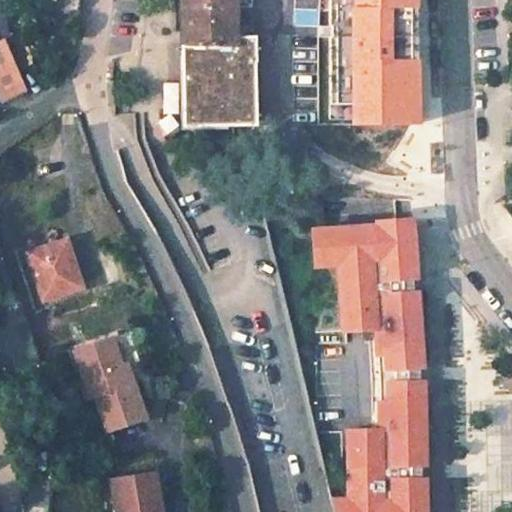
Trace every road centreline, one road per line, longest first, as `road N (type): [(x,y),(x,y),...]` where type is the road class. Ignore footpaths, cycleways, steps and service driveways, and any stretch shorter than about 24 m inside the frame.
road 1 (residential): [(84,79),(112,184),(156,259),(200,362),(245,511)]
road 2 (residential): [(450,0),(460,206),(466,234),(511,299)]
road 3 (residential): [(35,511),(47,425),(0,272)]
road 4 (unknown): [(283,0),(291,76),(263,124),(261,165)]
